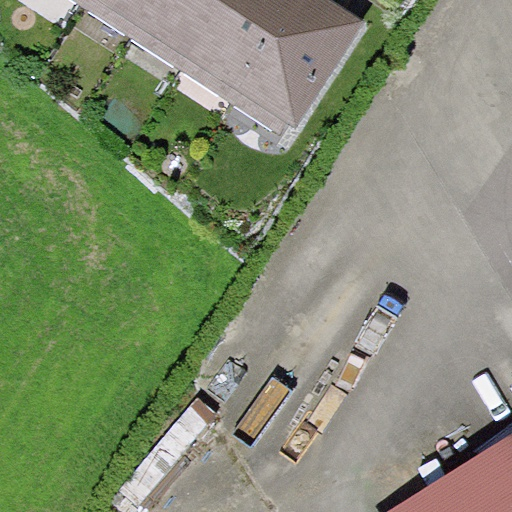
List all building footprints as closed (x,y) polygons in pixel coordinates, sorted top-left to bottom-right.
[(148,0),(75,0),(127,34),(148,0)] [(148,0),(127,34),(178,67),(221,0),(148,0)] [(297,0),(221,0),(178,67),(231,101),(297,0)] [(366,21),(333,0),(297,0),(231,101),(280,133),(287,123),(295,129),(366,21)] [(511,511),(511,439),(388,511),(511,511)]
